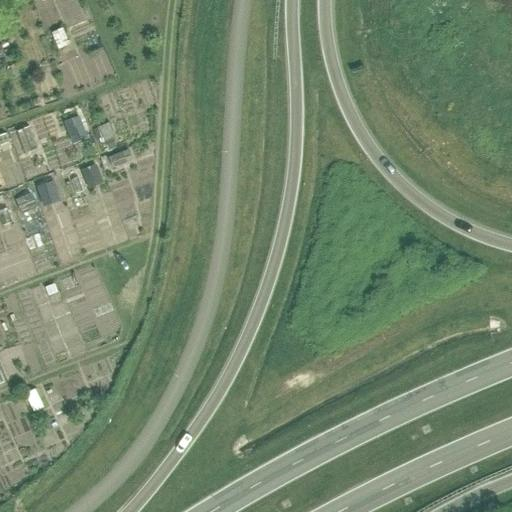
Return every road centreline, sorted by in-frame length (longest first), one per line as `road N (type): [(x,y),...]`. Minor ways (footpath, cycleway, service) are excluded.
road 1 (unclassified): [(76,511),(151,433),(197,342),(221,249),(243,0)]
road 2 (primary): [(293,0),(297,147),(273,271),(231,374),(130,511)]
road 3 (primary): [(511,246),(439,214),(376,156),(332,65),(326,0)]
road 4 (primary): [(511,366),(401,412),(216,511)]
road 5 (primary): [(345,511),(511,432)]
